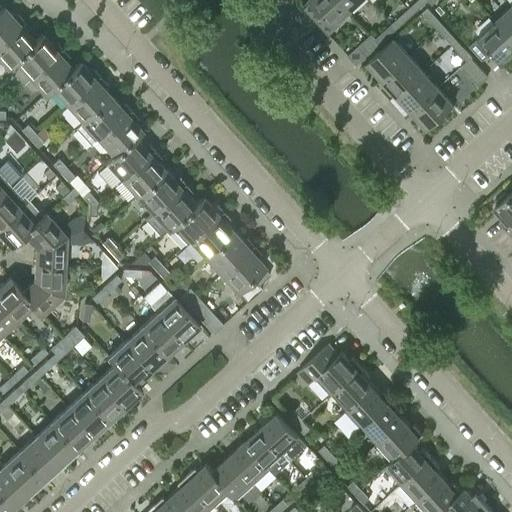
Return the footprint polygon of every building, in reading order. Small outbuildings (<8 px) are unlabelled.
[(350,9),(341,0),(311,0),(304,7),(328,33),(336,27),(333,24),(350,9)] [(341,0),(350,9),(359,0),(341,0)] [(415,0),(407,8),(412,13),(426,0),(415,0)] [(511,4),(494,20),(511,38),(511,4)] [(0,40),(23,19),(19,15),(15,14),(13,16),(3,5),(0,7),(0,40)] [(422,11),(437,28),(442,23),(427,6),(422,11)] [(391,22),(396,27),(412,13),(407,8),(391,22)] [(23,19),(0,40),(0,59),(1,59),(8,66),(15,60),(14,59),(35,39),(34,39),(26,30),(27,28),(28,24),(23,19)] [(502,63),(511,53),(511,38),(494,20),(477,36),(478,36),(470,43),(483,57),(491,51),(502,63)] [(375,37),(380,42),(396,27),(391,22),(375,37)] [(457,39),(442,23),(437,28),(452,44),(457,39)] [(22,82),(61,47),(57,42),(52,42),(51,43),(41,32),(34,39),(35,39),(14,59),(15,60),(19,65),(14,73),(22,82)] [(361,59),(380,42),(375,37),(371,32),(352,49),(361,59)] [(382,78),(409,54),(393,37),(367,61),(382,78)] [(470,57),(472,55),(457,39),(452,44),(466,60),(470,56),(470,57)] [(73,67),(72,66),(64,57),(65,56),(65,51),(61,47),(22,82),(30,91),(39,86),(46,93),(53,87),(52,86),(73,67)] [(382,78),(396,94),(423,70),(409,54),(382,78)] [(487,75),(470,57),(470,56),(466,60),(461,65),(478,84),(487,75)] [(493,56),(487,61),(492,67),(498,62),(493,56)] [(67,103),(99,74),(95,69),(90,69),(89,70),(79,59),(72,66),(73,67),(52,86),(53,87),(67,103)] [(396,94),(411,110),(438,86),(423,70),(396,94)] [(82,120),(110,94),(101,84),(103,83),(103,78),(99,74),(67,103),(82,120)] [(453,102),(438,86),(411,110),(426,127),(439,115),(441,117),(453,106),(451,104),(453,102)] [(98,137),(130,108),(126,103),(121,103),(120,104),(110,94),(82,120),(75,126),(90,144),(98,137)] [(134,135),(135,136),(142,129),(132,118),(134,117),(134,113),(130,108),(98,137),(112,153),(113,154),(134,135)] [(21,128),(29,137),(35,132),(27,123),(21,128)] [(42,127),(35,132),(42,140),(49,134),(42,127)] [(35,132),(29,137),(37,146),(43,141),(42,140),(35,132)] [(7,142),(16,151),(23,144),(15,135),(7,142)] [(105,159),(121,177),(153,148),(149,144),(145,143),(143,145),(135,136),(134,135),(113,154),(112,153),(105,159)] [(121,177),(136,194),(165,169),(156,159),(157,157),(157,153),(153,148),(121,177)] [(52,163),(60,171),(66,166),(58,157),(52,163)] [(66,166),(60,171),(68,180),(74,175),(66,166)] [(136,194),(151,210),(152,211),(184,182),(180,177),(175,177),(174,178),(165,169),(136,194)] [(0,194),(10,185),(0,173),(0,194)] [(60,181),(54,187),(62,196),(68,190),(69,189),(61,181),(60,181)] [(168,229),(175,222),(174,221),(195,202),(195,201),(186,192),(188,191),(188,186),(184,182),(152,211),(151,210),(144,217),(160,235),(167,228),(168,229)] [(21,197),(10,185),(0,194),(0,224),(28,199),(23,194),(21,197)] [(61,197),(65,202),(78,191),(73,186),(69,189),(68,190),(62,196),(61,197)] [(502,223),(506,227),(511,222),(511,189),(507,195),(504,192),(493,201),(496,204),(494,206),(504,217),(502,218),(502,223)] [(81,195),(88,203),(96,199),(87,190),(81,195)] [(186,243),(190,239),(190,238),(222,209),(218,205),(213,204),(211,206),(202,195),(195,201),(195,202),(174,221),(175,222),(180,228),(176,233),(186,243)] [(0,233),(11,245),(25,233),(24,232),(38,220),(37,219),(27,209),(32,204),(28,199),(0,224),(0,233)] [(96,200),(96,199),(88,203),(89,203),(88,214),(96,214),(96,200)] [(190,238),(190,239),(205,255),(233,230),(224,220),(226,218),(226,214),(222,209),(190,238)] [(24,232),(25,233),(35,245),(66,234),(45,211),(37,219),(38,220),(24,232)] [(205,255),(220,272),(252,243),(248,238),(244,238),(242,240),(233,230),(205,255)] [(35,245),(34,262),(64,264),(66,234),(35,245)] [(101,242),(109,250),(115,245),(107,236),(101,242)] [(256,248),(252,243),(220,272),(236,290),(251,277),(257,284),(269,273),(262,266),(264,264),(255,254),(256,252),(256,248)] [(115,245),(109,250),(117,259),(123,254),(115,245)] [(101,265),(116,266),(102,250),(101,265)] [(147,260),(155,269),(161,264),(153,255),(147,260)] [(64,264),(34,262),(33,279),(63,293),(64,264)] [(161,264),(155,269),(163,278),(169,272),(161,264)] [(100,281),(116,266),(101,265),(100,281)] [(103,285),(108,290),(120,279),(116,274),(103,285)] [(21,290),(22,289),(9,276),(0,284),(0,299),(17,318),(32,305),(32,304),(21,290)] [(33,279),(22,289),(21,290),(32,304),(32,305),(40,314),(63,293),(33,279)] [(108,290),(103,285),(91,296),(96,301),(108,290)] [(179,295),(185,301),(194,292),(189,286),(179,295)] [(149,303),(156,311),(184,341),(200,326),(166,288),(149,303)] [(194,292),(185,301),(200,318),(210,309),(194,292)] [(0,299),(0,332),(1,333),(17,318),(0,299)] [(84,303),(82,319),(88,320),(91,304),(84,303)] [(156,311),(140,325),(168,356),(184,341),(156,311)] [(74,325),(62,336),(66,341),(78,330),(74,325)] [(168,356),(140,325),(124,340),(152,370),(168,356)] [(78,330),(66,341),(71,346),(83,335),(78,330)] [(66,341),(62,336),(50,347),(54,352),(66,341)] [(107,355),(114,362),(114,361),(134,383),(135,382),(136,384),(152,370),(124,340),(107,355)] [(66,341),(54,352),(58,357),(71,346),(66,341)] [(315,374),(331,392),(361,364),(353,355),(350,358),(342,350),(336,356),(326,345),(297,371),(307,381),(315,374)] [(30,357),(34,362),(47,351),(42,346),(30,357)] [(47,359),(34,370),(39,375),(51,364),(47,359)] [(114,361),(114,362),(98,376),(126,406),(143,391),(136,384),(135,382),(134,383),(114,361)] [(22,364),(10,375),(14,380),(27,369),(22,364)] [(331,392),(346,409),(373,384),(366,377),(370,373),(361,364),(331,392)] [(39,375),(34,370),(22,381),(26,386),(39,375)] [(0,388),(2,391),(14,380),(10,375),(0,384),(0,388)] [(98,376),(82,391),(110,421),(126,406),(98,376)] [(346,409),(361,425),(392,398),(383,388),(380,391),(373,384),(346,409)] [(14,388),(2,399),(7,404),(19,393),(14,388)] [(110,421),(82,391),(66,405),(94,435),(110,421)] [(361,425),(377,442),(404,418),(397,410),(400,407),(392,398),(361,425)] [(66,405),(50,420),(78,450),(94,435),(66,405)] [(288,415),(296,424),(302,418),(294,409),(288,415)] [(260,426),(290,459),(297,455),(303,450),(307,444),(277,411),(260,426)] [(302,418),(296,424),(304,433),(310,427),(302,418)] [(377,442),(392,459),(412,441),(412,442),(423,432),(414,422),(410,425),(404,418),(377,442)] [(78,450),(50,420),(34,434),(62,464),(78,450)] [(244,440),(269,467),(274,473),(290,459),(260,426),(244,440)] [(34,434),(18,449),(46,479),(62,464),(34,434)] [(244,440),(228,455),(253,482),(269,467),(244,440)] [(384,465),(400,483),(431,455),(422,446),(419,449),(412,442),(412,441),(392,459),(384,465)] [(318,449),(327,457),(332,452),(324,443),(318,449)] [(46,479),(18,449),(2,463),(29,494),(46,479)] [(341,461),(332,452),(327,457),(335,466),(341,461)] [(236,497),(253,482),(228,455),(213,469),(231,489),(230,490),(236,497)] [(400,483),(416,500),(443,475),(436,468),(439,465),(431,455),(400,483)] [(195,465),(187,473),(214,504),(230,490),(231,489),(213,469),(206,462),(198,469),(195,465)] [(2,463),(0,465),(0,493),(13,508),(29,494),(2,463)] [(315,468),(306,476),(311,482),(320,474),(315,468)] [(192,511),(204,511),(214,504),(187,473),(178,481),(181,485),(174,491),(192,511)] [(426,511),(437,511),(439,511),(438,510),(461,489),(461,488),(453,479),(449,483),(443,475),(416,500),(426,511)] [(302,490),(311,482),(306,476),(297,484),(302,490)] [(347,484),(355,493),(361,488),(353,479),(347,484)] [(438,510),(439,511),(470,511),(484,500),(475,490),(472,493),(465,485),(461,488),(461,489),(438,510)] [(369,497),(361,488),(355,493),(363,502),(369,497)] [(163,494),(155,502),(163,511),(192,511),(174,491),(166,498),(163,494)] [(0,511),(9,511),(13,508),(0,493),(0,511)] [(283,497),(274,505),(279,511),(288,503),(283,497)] [(470,511),(489,511),(493,509),(484,500),(470,511)] [(163,511),(155,502),(146,510),(147,511),(163,511)] [(350,508),(354,511),(363,511),(364,511),(356,502),(350,508)]
